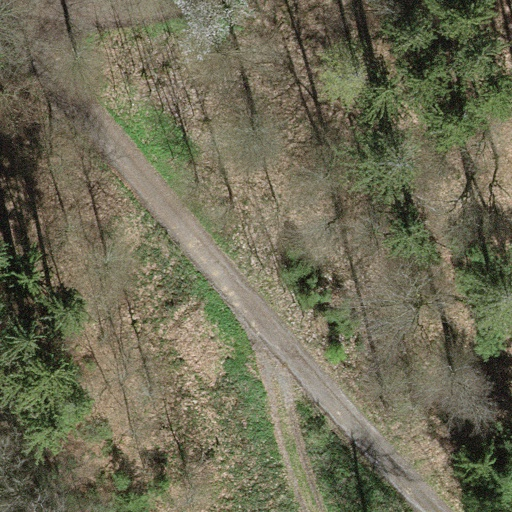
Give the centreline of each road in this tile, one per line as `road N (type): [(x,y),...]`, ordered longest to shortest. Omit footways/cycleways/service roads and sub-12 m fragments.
road 1 (track): [(435,511),(277,342),(0,10)]
road 2 (track): [(277,342),(314,511)]
road 3 (track): [(146,0),(102,8),(25,0)]
